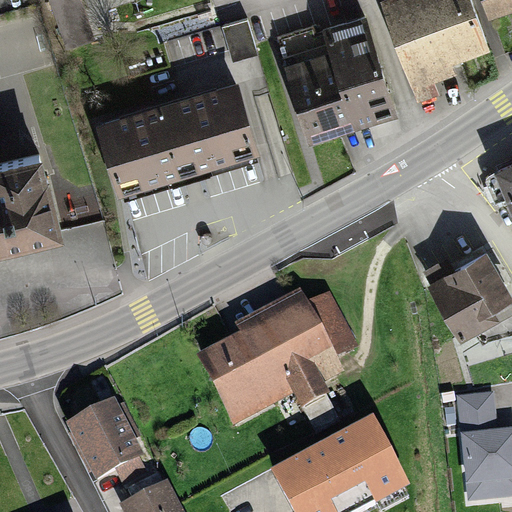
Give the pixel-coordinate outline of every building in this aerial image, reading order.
[(511,0),(380,0),(410,87),(489,60),(474,19),(511,6),(511,0)] [(360,10),(276,38),(310,136),(393,108),(360,10)] [(233,80),(96,121),(117,188),(254,147),(233,80)] [(0,251),(59,237),(39,156),(0,165),(0,251)] [(511,161),(487,174),(511,226),(511,161)] [(483,248),(428,274),(455,331),(510,304),(483,248)] [(299,301),(192,355),(227,424),(290,392),(296,405),(318,394),(311,381),(334,370),(299,301)] [(492,393),(458,396),(469,499),(511,494),(511,428),(496,431),(492,393)] [(105,404),(63,427),(92,480),(134,457),(105,404)] [(372,417),(278,468),(301,511),(339,511),(404,477),(372,417)] [(172,511),(158,486),(117,509),(118,511),(172,511)]
